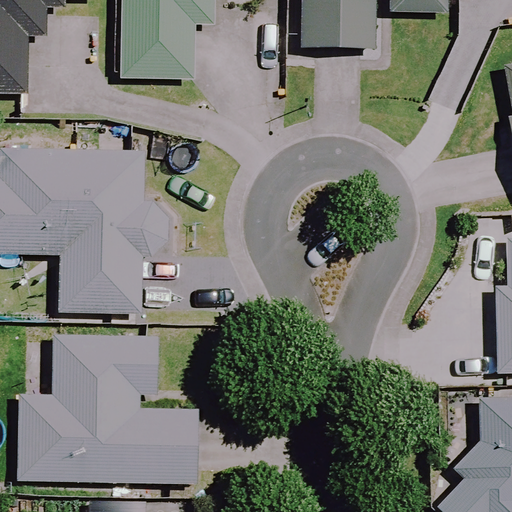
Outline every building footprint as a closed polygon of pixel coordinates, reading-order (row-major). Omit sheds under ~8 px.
[(48,36),(49,11),(67,11),(67,1),(93,2),(93,0),(0,0),(0,98),(28,99),(30,35),(48,36)] [(122,0),(120,84),(194,86),(195,26),(209,27),(209,0),(122,0)] [(303,0),(302,52),(372,54),(373,15),(397,16),(446,17),(446,0),(303,0)] [(142,211),(144,159),(5,155),(4,184),(0,183),(0,257),(60,259),(58,316),(136,318),(138,258),(167,258),(168,212),(142,211)] [(511,241),(508,241),(509,292),(498,292),(499,377),(511,376),(511,241)] [(161,344),(56,340),(53,401),(20,399),(16,483),(198,490),(200,417),(136,415),(137,398),(159,399),(161,344)] [(511,511),(511,402),(481,402),(481,443),(448,481),(457,490),(438,511),(511,511)]
